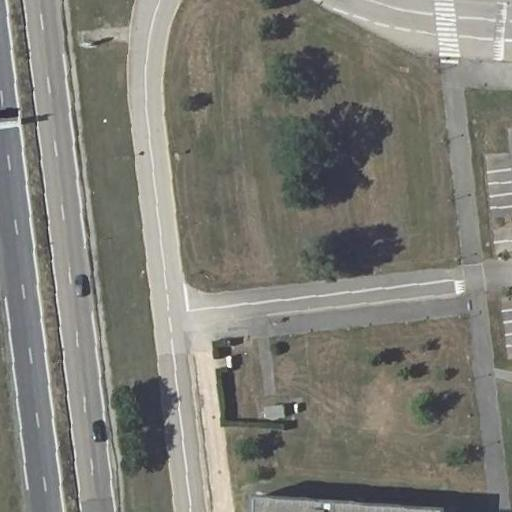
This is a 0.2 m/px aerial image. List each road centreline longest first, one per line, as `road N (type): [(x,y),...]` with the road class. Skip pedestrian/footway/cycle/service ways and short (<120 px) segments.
road 1 (trunk): [(95,511),(38,0)]
road 2 (trunk): [(0,92),(46,511)]
road 3 (unclassified): [(367,0),(511,21)]
